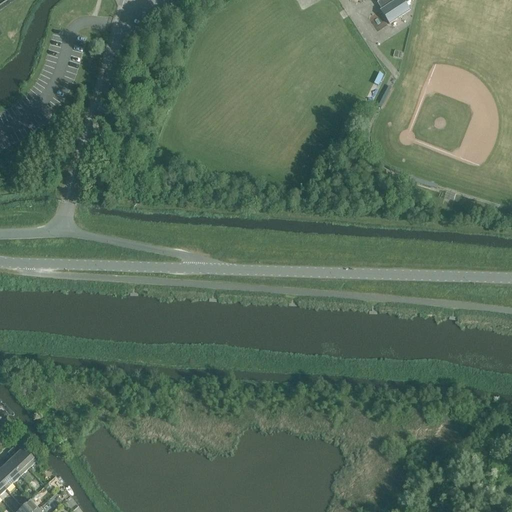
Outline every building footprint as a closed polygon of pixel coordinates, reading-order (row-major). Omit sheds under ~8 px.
[(389,25),(410,11),(406,4),(412,0),(381,0),(377,3),(381,10),(380,11),(389,25)] [(13,449),(11,451),(28,470),(36,463),(23,450),(18,454),(13,449)] [(13,459),(8,464),(21,477),(28,470),(11,451),(8,454),(13,459)] [(0,463),(0,469),(14,484),(21,477),(8,464),(4,468),(0,463)] [(0,484),(6,491),(14,484),(0,469),(0,484)] [(36,511),(38,511),(33,505),(35,503),(32,499),(18,511),(36,511)]
